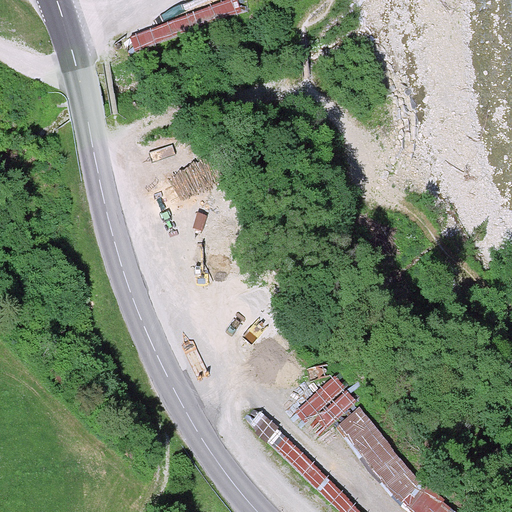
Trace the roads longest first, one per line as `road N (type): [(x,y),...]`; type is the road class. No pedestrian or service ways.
road 1 (secondary): [(56,0),(130,292),(179,400),(257,511)]
road 2 (track): [(303,92),(259,91),(91,140)]
